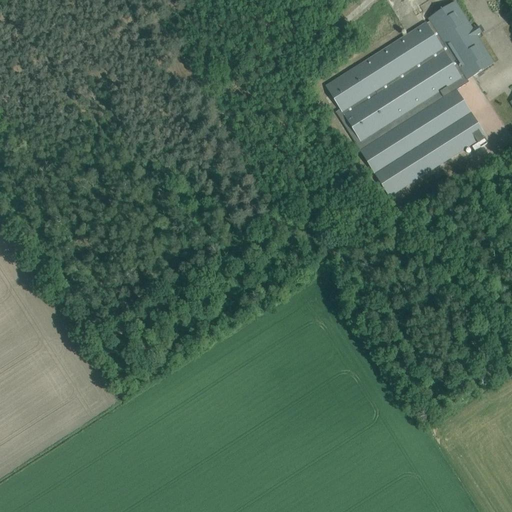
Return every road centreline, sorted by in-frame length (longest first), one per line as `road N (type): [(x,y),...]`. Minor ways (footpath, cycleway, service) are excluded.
road 1 (track): [(511,293),(399,347),(381,340),(381,322),(401,283),(369,260),(297,230),(226,217),(122,169),(0,152)]
road 2 (track): [(152,0),(157,30),(209,129),(234,156),(263,227)]
road 3 (track): [(42,158),(29,218),(112,335),(128,327)]
